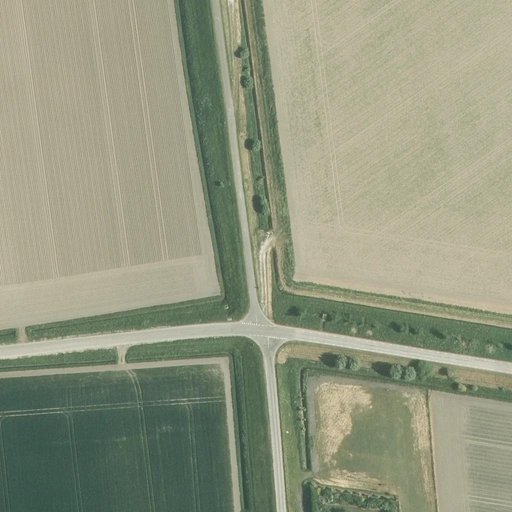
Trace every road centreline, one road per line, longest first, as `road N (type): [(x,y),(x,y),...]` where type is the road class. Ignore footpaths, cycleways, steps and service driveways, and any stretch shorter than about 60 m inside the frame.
road 1 (unclassified): [(256,329),(213,0)]
road 2 (unclassified): [(0,354),(256,329)]
road 3 (unclassified): [(511,369),(265,330)]
road 4 (unclassified): [(279,511),(265,330)]
